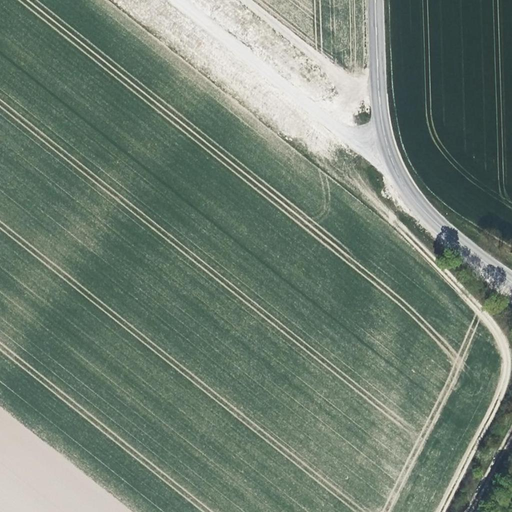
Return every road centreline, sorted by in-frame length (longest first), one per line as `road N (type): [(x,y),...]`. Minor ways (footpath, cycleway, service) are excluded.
road 1 (track): [(442,511),(500,391),(504,350),(482,312),(382,205),(341,145),(337,126),(346,100),(377,79)]
road 2 (tertiary): [(374,0),(381,114),(400,178),(430,217),(511,281)]
road 3 (track): [(180,0),(393,163)]
road 4 (track): [(246,0),(352,91)]
